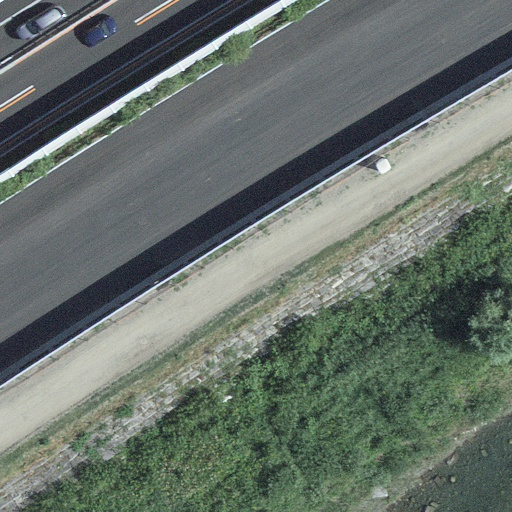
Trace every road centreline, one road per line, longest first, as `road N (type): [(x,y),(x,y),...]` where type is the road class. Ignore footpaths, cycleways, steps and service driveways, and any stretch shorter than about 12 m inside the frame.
road 1 (track): [(511,67),(0,416)]
road 2 (motorway): [(0,276),(447,0)]
road 3 (motorway): [(129,0),(0,81)]
